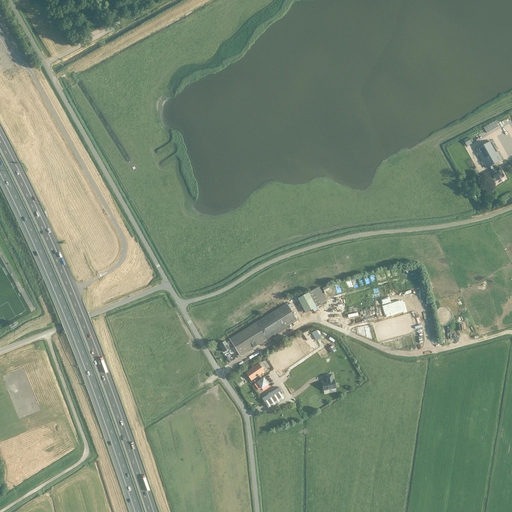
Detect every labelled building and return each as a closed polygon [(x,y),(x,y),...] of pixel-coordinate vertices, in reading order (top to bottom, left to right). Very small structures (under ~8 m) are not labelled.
[(484,128),(486,133),(499,125),(497,120),(484,128)] [(464,140),(467,146),(472,143),(469,137),(464,140)] [(487,168),(502,159),(492,141),(477,149),(487,168)] [(493,183),(504,176),(500,167),(488,174),(493,183)] [(326,301),(318,287),(297,298),(305,313),(326,301)] [(385,316),(410,310),(408,305),(403,306),(402,301),(405,300),(403,293),(381,299),(385,316)] [(240,356),(297,320),(287,303),(229,339),(230,340),(226,343),(225,341),(219,344),(224,352),(229,348),(228,346),(232,343),(240,356)] [(317,330),(312,332),(315,340),(321,338),(317,330)] [(328,347),(332,353),(337,351),(333,344),(328,347)] [(259,363),(245,372),(246,373),(250,380),(251,381),(253,380),(264,372),(259,363)] [(327,381),(322,382),(323,390),(335,388),(334,380),(333,380),(331,374),(326,376),(327,381)] [(264,377),(255,383),(259,390),(269,384),(264,377)] [(285,397),(278,388),(262,399),(269,409),(285,397)]
